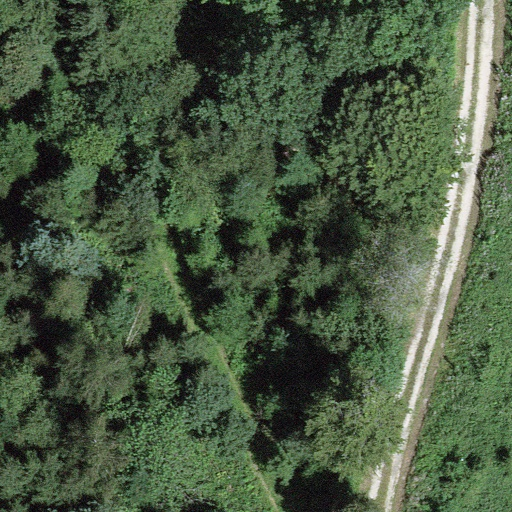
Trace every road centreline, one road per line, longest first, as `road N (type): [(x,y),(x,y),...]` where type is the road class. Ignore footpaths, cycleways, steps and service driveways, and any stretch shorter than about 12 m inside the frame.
road 1 (track): [(42,0),(282,511)]
road 2 (track): [(383,511),(457,172),(472,0)]
